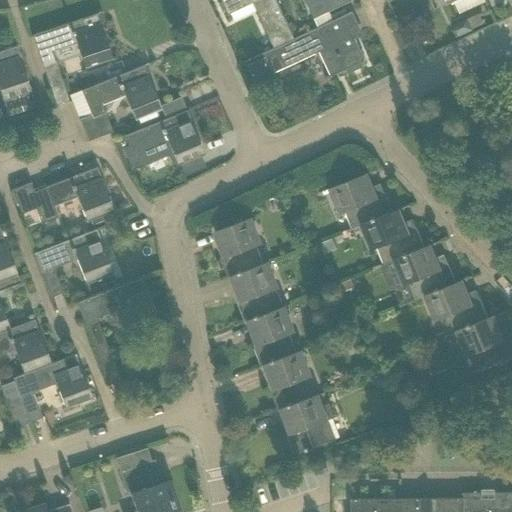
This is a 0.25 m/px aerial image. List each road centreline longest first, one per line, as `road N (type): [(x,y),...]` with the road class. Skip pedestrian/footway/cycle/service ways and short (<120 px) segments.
road 1 (unknown): [(0,220),(13,260),(65,347),(97,434)]
road 2 (residential): [(511,279),(361,107)]
road 3 (residential): [(0,477),(202,387)]
road 4 (residential): [(177,209),(95,159),(0,139)]
road 5 (residential): [(202,387),(177,258),(177,209)]
road 6 (residential): [(261,156),(190,0)]
road 7 (residential): [(361,107),(511,34)]
road 8 (residential): [(226,511),(202,387)]
